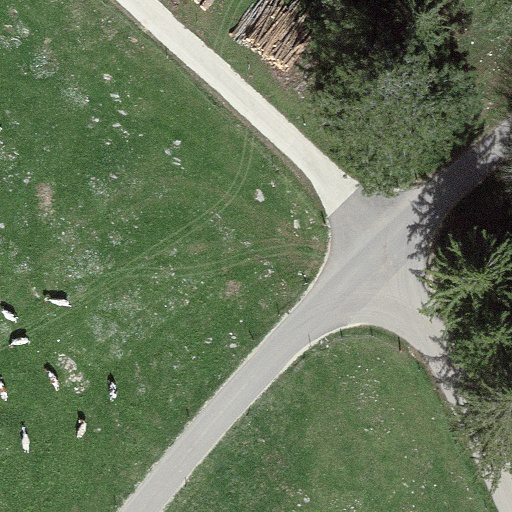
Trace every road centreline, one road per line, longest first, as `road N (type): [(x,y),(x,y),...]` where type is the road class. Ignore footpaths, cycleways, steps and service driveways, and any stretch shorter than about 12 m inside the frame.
road 1 (track): [(511,505),(424,331),(309,166),(125,0)]
road 2 (unclassified): [(511,151),(378,259),(235,401),(147,511)]
